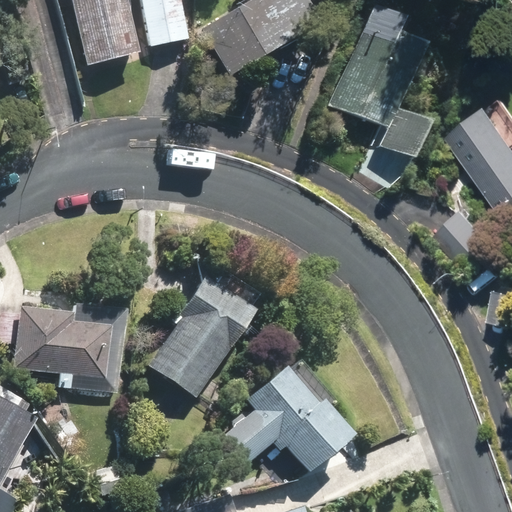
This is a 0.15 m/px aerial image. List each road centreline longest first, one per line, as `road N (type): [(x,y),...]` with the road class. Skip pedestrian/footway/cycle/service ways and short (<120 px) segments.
road 1 (residential): [(85,172),(96,149),(121,135),(191,133),(288,159),(389,218),(444,283),(511,446)]
road 2 (residential): [(489,511),(448,391),(399,308),(339,246),(260,200),(184,175),(85,172)]
